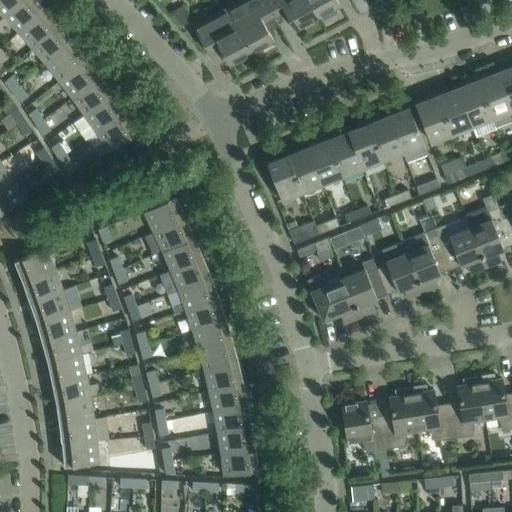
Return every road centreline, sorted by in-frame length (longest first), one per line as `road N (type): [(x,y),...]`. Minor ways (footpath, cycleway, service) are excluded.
road 1 (residential): [(217,119),(314,75),(463,42),(511,22)]
road 2 (residential): [(309,367),(217,119)]
road 3 (residential): [(309,367),(511,333)]
road 4 (residential): [(31,511),(33,459),(0,333)]
road 5 (residential): [(217,119),(181,65),(117,0)]
road 6 (residential): [(327,511),(309,367)]
